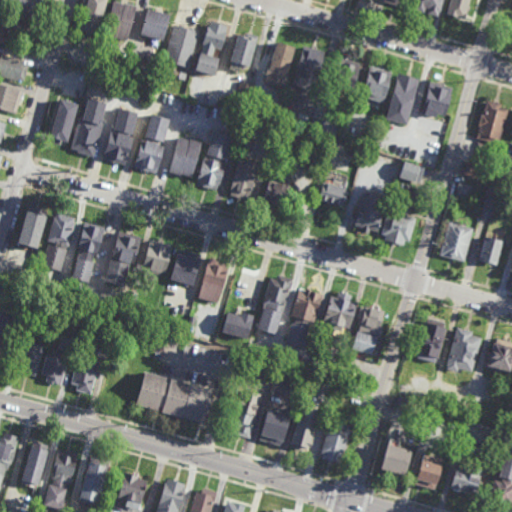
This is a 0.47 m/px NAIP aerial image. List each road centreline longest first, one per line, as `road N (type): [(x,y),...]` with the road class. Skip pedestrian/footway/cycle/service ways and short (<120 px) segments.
road 1 (residential): [(495,0),(348,511)]
road 2 (residential): [(511,307),(22,168)]
road 3 (secondary): [(397,511),(0,401)]
road 4 (residential): [(511,74),(259,0)]
road 5 (residential): [(70,0),(0,244)]
